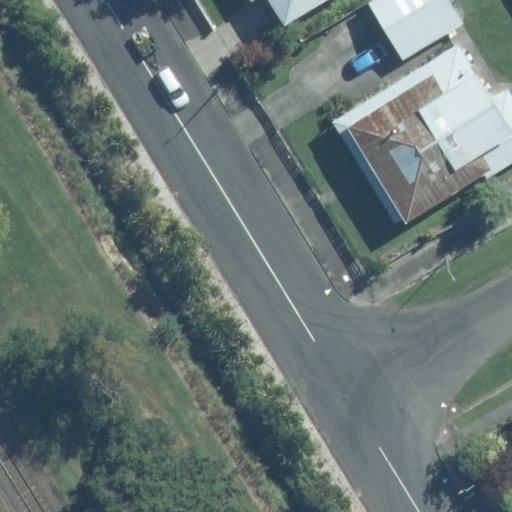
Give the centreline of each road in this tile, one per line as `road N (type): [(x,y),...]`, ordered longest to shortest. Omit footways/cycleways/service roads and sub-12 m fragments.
road 1 (residential): [(103,0),(350,401)]
road 2 (residential): [(350,401),(511,306)]
road 3 (residential): [(350,401),(417,511)]
